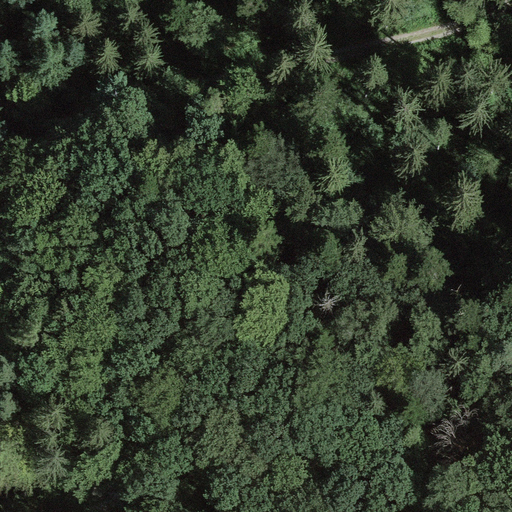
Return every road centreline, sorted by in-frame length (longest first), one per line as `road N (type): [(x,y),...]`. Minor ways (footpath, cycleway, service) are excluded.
road 1 (track): [(0,191),(29,152),(104,101),(419,37),(511,3)]
road 2 (track): [(0,408),(59,511)]
